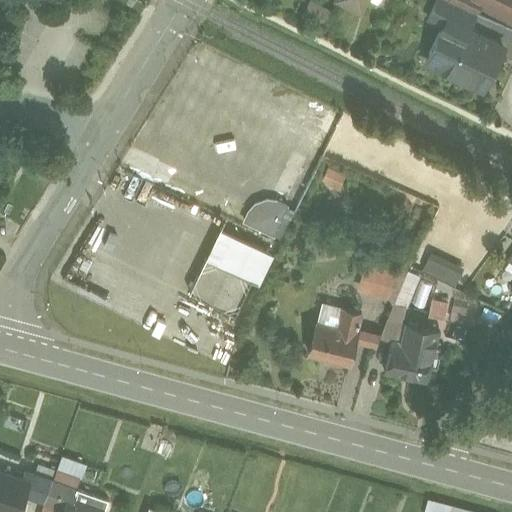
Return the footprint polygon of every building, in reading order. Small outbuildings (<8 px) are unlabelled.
[(313,0),(312,0),(305,15),(326,25),(333,10),(313,0)] [(335,0),(363,14),(370,0),(335,0)] [(445,22),(463,31),(473,11),(449,0),(435,0),(429,14),(445,22)] [(449,0),(473,11),(479,0),(478,0),(449,0)] [(511,0),(478,0),(479,0),(511,16),(511,0)] [(445,22),(425,62),(486,91),(505,51),(463,31),(445,22)] [(402,146),(386,180),(404,188),(420,154),(402,146)] [(347,175),(330,167),(323,181),(341,189),(347,175)] [(376,196),(363,203),(370,216),(383,209),(376,196)] [(243,224),(274,239),(290,205),(280,200),(279,202),(270,200),(261,202),(253,206),(248,213),(243,224)] [(228,217),(223,229),(275,253),(280,242),(274,239),(243,224),(228,217)] [(275,253),(223,229),(208,259),(253,280),(261,284),(275,253)] [(511,262),(511,238),(510,237),(499,252),(511,262)] [(422,270),(456,286),(465,267),(431,251),(422,270)] [(236,316),(253,280),(208,259),(192,295),(236,316)] [(394,268),(382,264),(377,277),(389,281),(394,268)] [(511,269),(501,272),(504,284),(511,282),(511,269)] [(422,276),(408,270),(393,304),(409,307),(422,276)] [(451,304),(434,299),(429,317),(446,322),(447,319),(451,304)] [(339,327),(345,307),(323,301),(317,321),(339,327)] [(451,304),(447,319),(473,325),(477,310),(451,304)] [(382,335),(401,339),(408,308),(394,305),(382,335)] [(317,321),(308,355),(351,366),(357,342),(360,333),(357,332),(363,312),(345,307),(339,327),(317,321)] [(392,343),(384,371),(430,382),(443,332),(405,322),(401,339),(399,345),(392,343)] [(361,328),(360,333),(357,342),(378,348),(382,334),(361,328)] [(86,463),(62,454),(53,478),(77,487),(86,463)] [(0,511),(20,511),(31,484),(33,479),(0,467),(0,511)] [(20,511),(42,511),(49,493),(50,491),(31,484),(20,511)] [(77,487),(74,497),(69,496),(68,500),(63,511),(106,511),(108,509),(106,509),(109,498),(77,487)] [(42,511),(63,511),(68,500),(49,493),(42,511)] [(476,511),(428,499),(424,511),(449,511),(450,510),(456,511),(476,511)]
